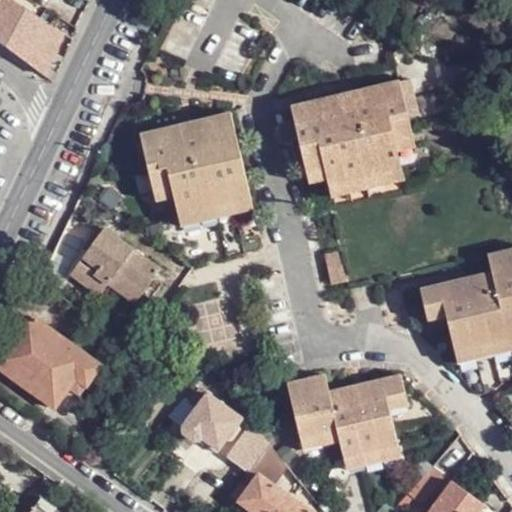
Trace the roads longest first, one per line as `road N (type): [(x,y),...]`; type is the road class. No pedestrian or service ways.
road 1 (residential): [(0,418),(128,511)]
road 2 (secondary): [(62,114),(0,243)]
road 3 (secondary): [(114,0),(62,114)]
